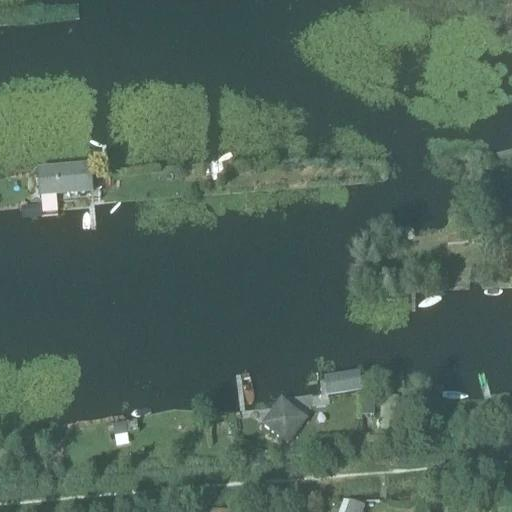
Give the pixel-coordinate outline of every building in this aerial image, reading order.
[(91,164),(36,170),(32,202),(42,206),(43,217),(59,217),(59,201),(95,199),(91,164)] [(360,376),(324,380),(326,401),(363,397),(360,376)] [(374,416),(374,399),(364,400),(364,417),(374,416)] [(309,421),(282,400),(260,428),(288,449),(309,421)] [(113,429),(109,430),(110,436),(114,435),(115,439),(128,435),(128,433),(137,431),(136,424),(125,426),(125,425),(113,428),(113,429)] [(248,469),(264,468),(263,454),(253,454),(253,458),(247,458),(248,469)]
